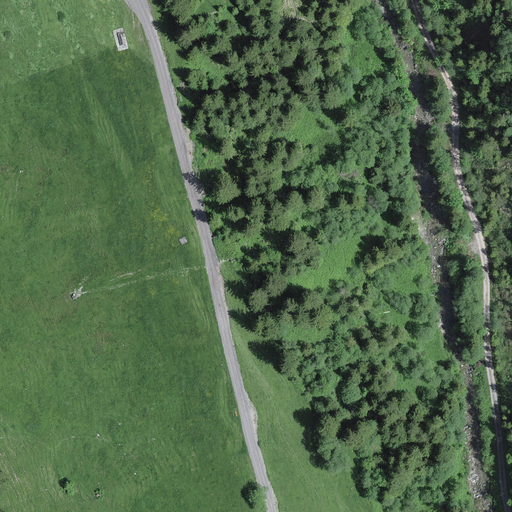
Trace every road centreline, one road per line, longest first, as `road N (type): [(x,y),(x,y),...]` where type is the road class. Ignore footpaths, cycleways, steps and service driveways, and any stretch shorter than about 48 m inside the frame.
road 1 (track): [(137,0),(272,511)]
road 2 (track): [(511,505),(487,263),(455,80),(421,0)]
